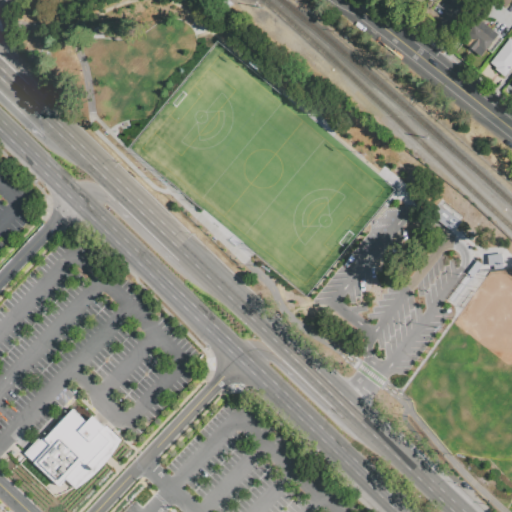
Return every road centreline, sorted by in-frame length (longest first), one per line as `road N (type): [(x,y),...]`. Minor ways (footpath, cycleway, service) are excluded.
road 1 (primary): [(0,121),(401,511)]
road 2 (primary): [(459,511),(347,404)]
road 3 (primary): [(288,349),(188,251)]
road 4 (secondary): [(414,52),(511,130)]
